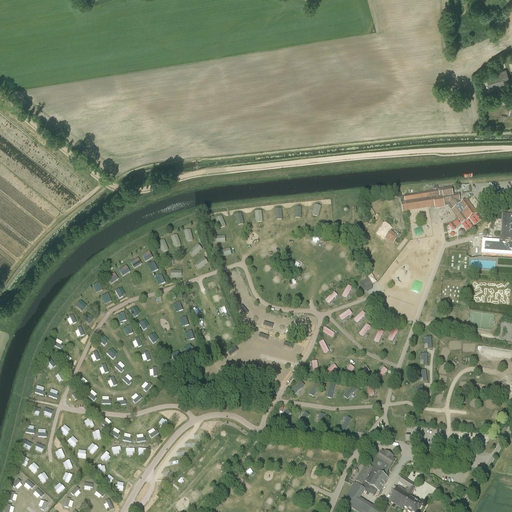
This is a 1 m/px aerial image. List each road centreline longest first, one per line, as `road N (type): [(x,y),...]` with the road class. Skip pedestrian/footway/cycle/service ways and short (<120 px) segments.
road 1 (track): [(0,97),(115,188),(214,171),(511,147)]
road 2 (track): [(95,269),(40,342),(0,479)]
